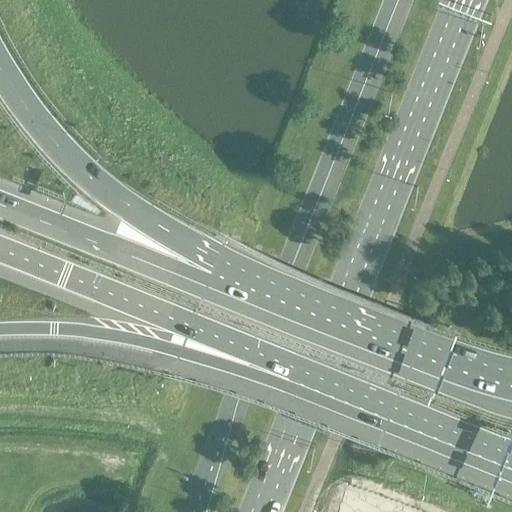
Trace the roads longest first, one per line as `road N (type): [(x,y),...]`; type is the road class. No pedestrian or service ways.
road 1 (tertiary): [(260,511),(465,0)]
road 2 (tertiary): [(396,0),(194,511)]
road 3 (trunk): [(511,388),(209,272)]
road 4 (motorway): [(209,272),(84,175),(0,69)]
road 5 (primary): [(0,329),(98,332),(288,372)]
road 6 (primary): [(288,372),(511,460)]
road 7 (motorway): [(209,272),(131,257),(0,205)]
road 8 (trunk): [(0,250),(189,325)]
